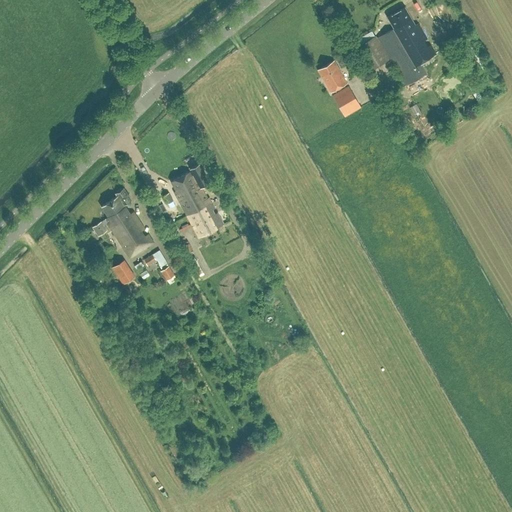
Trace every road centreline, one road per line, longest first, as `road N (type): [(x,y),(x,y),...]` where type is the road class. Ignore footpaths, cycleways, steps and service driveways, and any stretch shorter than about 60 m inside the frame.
road 1 (tertiary): [(0,250),(157,90)]
road 2 (tertiary): [(157,90),(266,0)]
